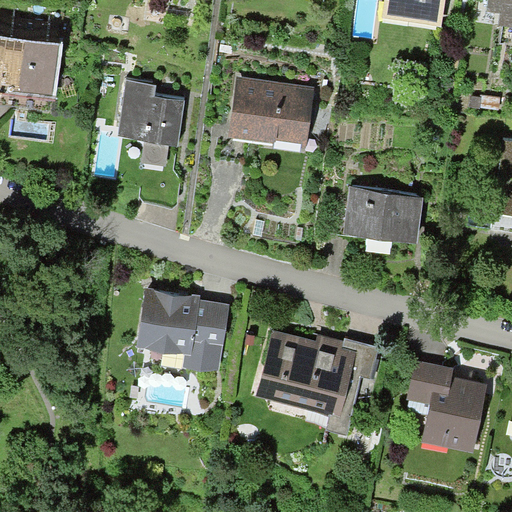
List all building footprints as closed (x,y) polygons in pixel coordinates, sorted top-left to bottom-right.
[(383,0),(383,3),(408,7),(407,15),(438,19),(441,0),(383,0)] [(511,20),(511,0),(486,0),(486,4),(502,7),(500,19),(511,20)] [(0,95),(12,97),(11,105),(45,109),(48,87),(40,86),(43,66),(50,67),(53,45),(47,44),(49,29),(0,22),(0,95)] [(165,142),(176,144),(181,98),(148,94),(149,83),(122,80),(115,130),(145,134),(144,140),(145,140),(142,159),(162,162),(165,142)] [(307,92),(238,82),(231,132),(300,142),(307,92)] [(511,140),(501,139),(491,210),(467,207),(465,225),(511,231),(511,140)] [(331,196),(326,228),(345,231),(346,225),(366,227),(364,243),(389,246),(390,237),(412,240),(418,195),(349,186),(348,198),(331,196)] [(150,361),(213,372),(224,306),(194,301),(195,298),(145,290),(137,339),(153,342),(150,361)] [(368,378),(376,346),(342,338),(339,350),(270,332),(255,389),(328,408),(323,426),(344,432),(359,376),(368,378)] [(446,379),(448,369),(414,363),(404,411),(428,416),(426,425),(441,427),(449,441),(468,445),(478,395),(458,391),(460,382),(446,379)]
